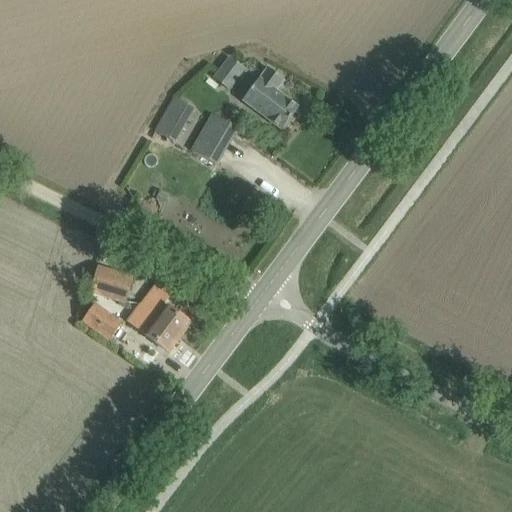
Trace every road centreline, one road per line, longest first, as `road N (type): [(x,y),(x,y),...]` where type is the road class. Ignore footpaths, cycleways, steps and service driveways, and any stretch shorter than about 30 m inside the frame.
road 1 (secondary): [(265,289),(483,0)]
road 2 (track): [(258,298),(0,171)]
road 3 (unclassified): [(511,430),(313,326),(265,289)]
road 4 (secondary): [(99,511),(265,289)]
